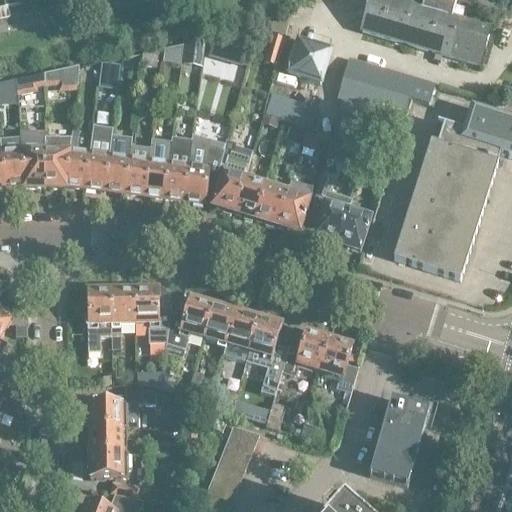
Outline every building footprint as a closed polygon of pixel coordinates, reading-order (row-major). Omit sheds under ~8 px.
[(3,0),(5,9),(5,10),(21,6),(19,0),(3,0)] [(385,0),(372,0),(363,34),(436,55),(434,63),(441,65),(443,57),(480,68),(491,30),(451,18),(456,1),(450,0),(424,0),(423,7),(419,6),(418,9),(385,0)] [(278,57),(283,39),(285,39),(289,23),(272,25),(270,35),(272,36),(267,54),(278,57)] [(219,56),(248,66),(253,50),(224,40),(219,56)] [(297,40),(286,76),(321,87),(332,51),(297,40)] [(188,41),(185,64),(202,66),(206,44),(188,41)] [(183,49),(164,53),(162,65),(181,68),(183,49)] [(157,71),(159,54),(142,58),(141,69),(157,71)] [(342,105),(332,141),(391,158),(402,122),(408,102),(428,108),(434,87),(349,62),(337,103),(342,105)] [(113,68),(101,66),(99,77),(112,79),(113,68)] [(77,72),(41,77),(43,91),(57,89),(57,95),(77,93),(77,72)] [(16,85),(15,85),(16,100),(17,100),(17,99),(37,96),(36,92),(43,91),(41,77),(34,78),(35,81),(15,83),(16,85)] [(0,102),(16,100),(15,85),(0,87),(0,102)] [(317,112),(271,97),(264,117),(310,133),(317,112)] [(435,124),(428,147),(495,168),(500,154),(511,158),(511,123),(471,110),(464,132),(435,124)] [(279,123),(262,118),(260,126),(277,131),(279,123)] [(89,157),(85,192),(104,194),(109,160),(112,134),(103,133),(92,131),(89,157)] [(305,136),(289,131),(285,143),(301,148),(305,136)] [(44,133),(19,133),(21,155),(20,155),(20,161),(23,189),(23,191),(44,191),(44,133)] [(45,133),(44,133),(44,191),(65,190),(65,189),(69,155),(71,141),(45,141),(45,133)] [(69,155),(65,189),(85,192),(89,157),(77,156),(80,134),(72,133),(71,141),(69,155)] [(109,160),(104,194),(124,197),(129,162),(131,142),(122,141),(122,135),(112,134),(109,160)] [(320,140),(305,136),(301,148),(317,153),(320,140)] [(188,170),(183,204),(204,207),(206,188),(212,189),(212,192),(213,192),(216,178),(217,178),(219,170),(227,146),(225,146),(223,153),(208,149),(210,145),(192,140),(191,144),(188,170)] [(18,141),(0,142),(0,152),(0,157),(3,190),(23,189),(20,161),(20,155),(18,141)] [(168,167),(164,202),(183,204),(188,170),(191,144),(171,141),(171,146),(168,167)] [(148,165),(144,199),(164,202),(168,167),(171,146),(160,145),(152,144),(151,146),(151,152),(150,152),(148,165)] [(219,185),(211,209),(221,212),(222,216),(230,219),(233,216),(244,182),(245,179),(251,156),(234,151),(234,148),(227,146),(219,170),(217,178),(221,179),(219,185)] [(428,147),(419,176),(486,197),(495,168),(428,147)] [(129,162),(124,197),(144,199),(148,165),(150,152),(130,150),(129,162)] [(390,159),(379,156),(372,176),(383,181),(390,159)] [(324,207),(313,242),(316,243),(317,245),(324,247),(326,246),(335,249),(347,214),(348,214),(349,211),(351,203),(329,196),(333,184),(332,183),(335,172),(324,169),(321,180),(315,199),(314,204),(324,207)] [(419,176),(410,204),(478,226),(486,197),(419,176)] [(244,182),(233,216),(242,219),(243,223),(251,225),(254,223),(266,186),(245,179),(244,182)] [(287,195),(276,230),(285,233),(286,237),(293,239),(298,237),(309,202),(312,191),(291,184),(288,193),(287,195)] [(266,186),(254,223),(264,226),(265,230),(272,232),(276,230),(287,195),(288,193),(266,186)] [(410,204),(401,233),(469,255),(478,226),(410,204)] [(347,214),(335,249),(338,250),(339,252),(346,254),(348,253),(358,256),(369,221),(348,214),(347,214)] [(401,233),(393,263),(460,283),(469,255),(401,233)] [(120,295),(110,295),(110,320),(111,331),(135,330),(134,294),(131,295),(129,291),(123,291),(120,295)] [(136,291),(134,294),(135,330),(149,330),(149,348),(166,347),(171,318),(172,313),(158,313),(158,294),(156,292),(151,292),(150,294),(145,294),(143,291),(136,291)] [(97,295),(86,296),(88,357),(100,356),(99,341),(111,341),(111,331),(110,320),(110,295),(108,295),(106,292),(100,292),(97,295)] [(166,347),(166,357),(183,362),(188,344),(189,339),(203,343),(213,309),(212,309),(208,308),(206,303),(200,302),(196,304),(189,302),(183,322),(171,318),(166,347)] [(213,309),(203,343),(225,349),(235,316),(223,312),(222,308),(217,307),(214,309),(213,309)] [(225,349),(222,360),(245,366),(258,322),(255,321),(254,317),(249,316),(245,318),(235,316),(225,349)] [(0,357),(7,346),(0,341),(0,339),(10,323),(0,317),(0,357)] [(258,322),(245,366),(268,373),(261,397),(276,401),(283,377),(282,376),(288,354),(275,351),(281,329),(269,325),(267,321),(262,319),(258,322)] [(288,354),(282,376),(283,377),(296,380),(299,369),(321,375),(330,343),(321,340),(323,337),(309,333),(301,358),(288,354)] [(120,353),(120,341),(111,341),(111,354),(120,353)] [(330,343),(321,375),(341,381),(337,394),(352,398),(358,374),(346,371),(353,350),(350,349),(351,345),(337,341),(336,345),(330,343)] [(203,377),(193,374),(189,387),(185,400),(201,405),(205,394),(198,392),(203,377)] [(158,381),(141,380),(140,390),(157,392),(158,381)] [(175,387),(164,384),(161,393),(172,396),(175,387)] [(89,420),(86,423),(86,428),(89,431),(89,432),(89,433),(126,432),(126,433),(136,433),(139,433),(139,432),(138,409),(156,409),(156,395),(125,395),(125,400),(111,401),(111,408),(89,408),(89,420)] [(417,410),(392,403),(370,480),(409,491),(433,405),(419,402),(417,410)] [(285,410),(272,406),(265,431),(279,434),(285,410)] [(250,412),(232,407),(230,417),(247,422),(250,412)] [(223,437),(226,428),(217,425),(214,433),(223,437)] [(234,431),(229,443),(255,451),(260,438),(234,431)] [(332,438),(309,431),(306,441),(329,448),(332,438)] [(89,444),(87,446),(87,457),(126,456),(126,433),(126,432),(89,433),(89,443),(89,444)] [(186,438),(186,455),(196,454),(196,438),(186,438)] [(229,443),(224,454),(250,462),(255,451),(229,443)] [(224,454),(220,465),(246,473),(250,462),(224,454)] [(126,456),(87,457),(87,469),(89,471),(90,482),(127,481),(126,456)] [(220,465),(215,476),(241,485),(246,473),(220,465)] [(215,476),(211,488),(236,496),(241,485),(215,476)] [(112,487),(110,497),(115,499),(137,504),(139,493),(112,487)] [(211,488),(206,499),(232,507),(236,496),(211,488)] [(141,511),(144,506),(137,504),(115,499),(109,511),(102,511),(86,505),(83,511),(141,511)] [(206,499),(201,510),(206,511),(229,511),(232,507),(206,499)]
